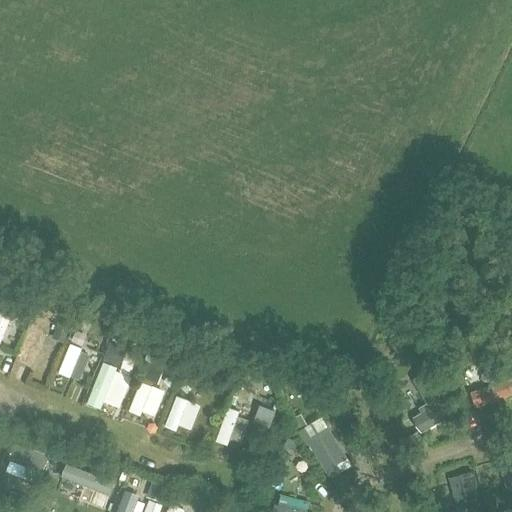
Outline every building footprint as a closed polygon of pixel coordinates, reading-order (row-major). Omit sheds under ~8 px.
[(0,319),(0,353),(3,355),(18,318),(3,312),(0,319)] [(41,369),(54,333),(39,328),(26,363),(41,369)] [(158,350),(152,361),(166,368),(172,357),(158,350)] [(126,417),(141,376),(110,364),(94,405),(126,417)] [(148,384),(137,414),(152,419),(162,389),(148,384)] [(185,437),(189,429),(199,434),(209,408),(185,398),(171,431),(185,437)] [(224,446),(241,452),(254,418),(236,412),(224,446)] [(136,494),(129,511),(145,511),(150,499),(136,494)]
